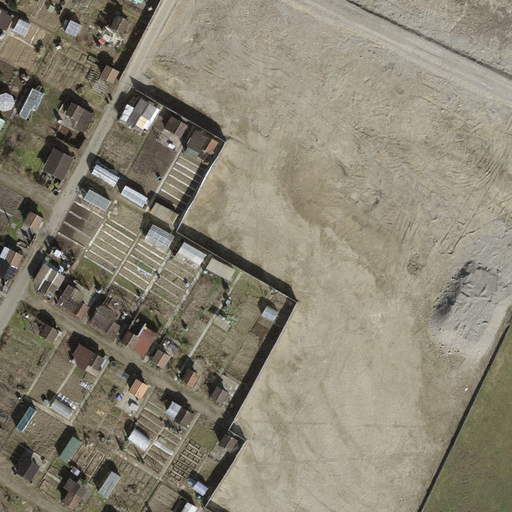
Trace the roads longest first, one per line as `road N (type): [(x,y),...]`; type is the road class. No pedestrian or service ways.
road 1 (track): [(132,73),(511,292)]
road 2 (track): [(379,511),(17,290)]
road 3 (track): [(171,0),(0,324)]
